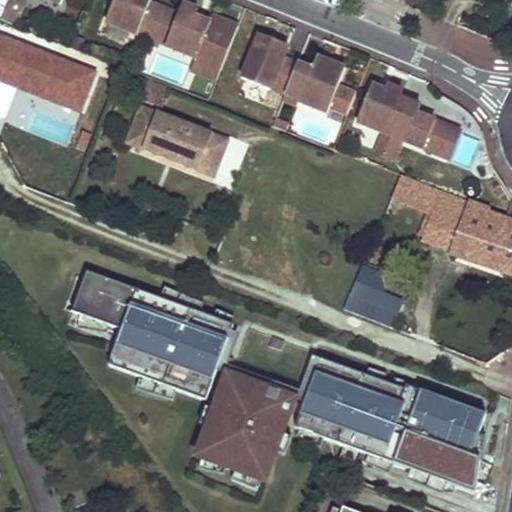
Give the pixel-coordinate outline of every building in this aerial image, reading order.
[(11,0),(3,21),(18,27),(28,0),(11,0)] [(116,0),(107,24),(137,36),(138,34),(154,40),(166,9),(150,4),(151,0),(116,0)] [(225,60),(239,27),(214,17),(211,25),(197,19),(200,12),(186,6),(182,16),(166,9),(154,40),(170,46),(169,48),(199,61),(203,51),(225,60)] [(253,33),(251,41),(254,42),(269,48),(272,41),(253,33)] [(81,118),(97,73),(0,38),(0,87),(15,93),(4,121),(34,132),(44,105),(81,118)] [(269,48),(254,42),(240,77),(271,89),(271,88),(287,94),(299,63),(283,57),(288,47),(272,41),(269,48)] [(225,60),(203,51),(199,61),(193,78),(215,87),(225,60)] [(348,115),(356,95),(342,90),(350,72),(319,60),(315,70),(299,63),(287,94),(303,100),(302,102),(333,114),(334,110),(348,115)] [(388,87),(369,79),(366,86),(370,88),(385,94),(388,87)] [(172,91),(149,82),(145,96),(167,105),(172,91)] [(418,115),(421,108),(400,100),(403,93),(388,87),(385,94),(370,88),(356,123),(407,144),(418,115)] [(159,115),(142,108),(128,144),(145,151),(159,115)] [(229,142),(159,115),(145,151),(166,159),(168,154),(178,158),(176,163),(215,178),(229,142)] [(418,115),(407,144),(424,150),(435,122),(418,115)] [(56,116),(49,132),(67,140),(74,124),(56,116)] [(456,130),(435,122),(424,150),(444,159),(456,130)] [(168,154),(166,159),(176,163),(178,158),(168,154)] [(385,196),(388,185),(361,177),(358,188),(385,196)] [(440,189),(402,177),(387,212),(427,226),(440,189)] [(511,221),(491,214),(493,210),(440,189),(427,226),(421,239),(450,249),(449,252),(511,274),(511,221)] [(235,323),(89,270),(74,310),(123,328),(110,363),(207,399),(219,368),(230,338),(235,323)] [(229,363),(237,341),(230,338),(219,368),(228,372),(297,397),(307,401),(322,358),(315,355),(302,390),(229,363)] [(307,401),(297,427),(476,493),(482,459),(472,456),(465,453),(479,415),(421,394),(322,358),(307,401)] [(297,397),(228,372),(198,455),(267,481),(297,397)] [(488,414),(422,390),(421,394),(479,415),(465,453),(472,456),(488,414)]
